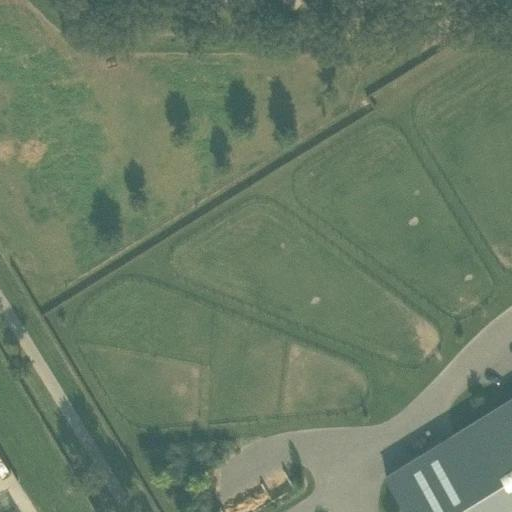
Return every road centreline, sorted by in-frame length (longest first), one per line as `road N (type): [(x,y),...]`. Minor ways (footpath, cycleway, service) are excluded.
road 1 (track): [(209,0),(511,3)]
road 2 (unclassified): [(129,511),(0,293)]
